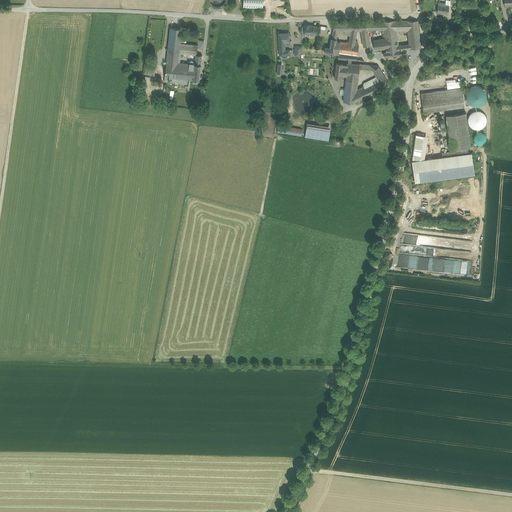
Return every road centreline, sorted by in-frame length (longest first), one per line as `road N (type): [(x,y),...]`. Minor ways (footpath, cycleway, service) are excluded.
road 1 (tertiary): [(483,30),(443,43),(414,73),(398,184),(357,341),(288,511)]
road 2 (unclassified): [(483,30),(405,16),(270,22),(30,10)]
road 3 (track): [(0,364),(347,369)]
road 4 (track): [(511,498),(306,471)]
road 5 (track): [(0,214),(30,10)]
